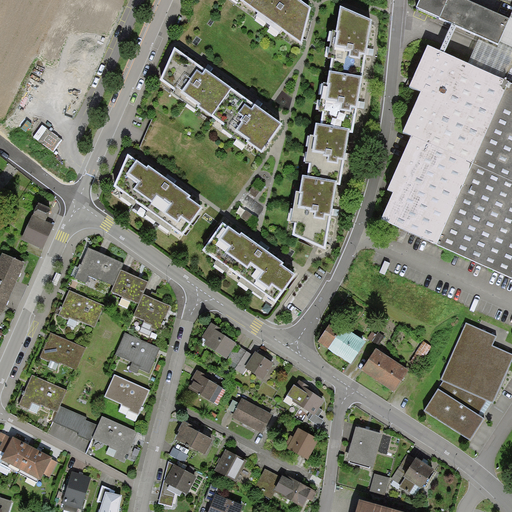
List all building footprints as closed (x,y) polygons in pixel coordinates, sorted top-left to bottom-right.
[(300,0),(253,0),(249,6),(303,44),(311,8),(300,0)] [(499,44),(510,19),(467,0),(419,0),(417,7),(440,16),(439,17),(452,23),(457,25),(499,44)] [(372,19),(340,6),(336,30),(332,30),(328,58),(332,59),(330,70),(363,76),(367,51),(372,19)] [(511,12),(510,19),(499,44),(498,47),(479,39),(477,44),(468,63),(504,79),(511,61),(511,12)] [(444,53),(457,25),(452,23),(440,51),(444,53)] [(393,192),(381,219),(511,277),(511,82),(504,79),(468,63),(444,53),(440,51),(428,45),(410,86),(421,91),(403,132),(412,136),(388,190),(393,192)] [(206,69),(175,46),(160,79),(198,105),(197,106),(212,116),(231,88),(206,69)] [(363,76),(330,70),(328,83),(324,82),(319,110),(323,111),(321,124),(350,129),(350,132),(353,133),(358,102),(363,76)] [(256,105),(231,88),(212,116),(247,141),(246,142),(262,153),(283,124),(256,105)] [(321,124),(316,122),(314,135),(310,134),(306,163),(310,163),(308,176),(338,181),(337,184),(340,184),(345,156),(350,132),(350,129),(321,124)] [(62,139),(42,124),(33,137),(53,152),(62,139)] [(147,167),(128,154),(114,186),(183,236),(203,208),(189,198),(191,196),(169,180),(148,165),(147,167)] [(308,176),(303,175),(300,191),(297,190),(292,221),(296,222),(293,235),(326,249),(333,210),(337,184),(338,181),(308,176)] [(38,202),(33,215),(46,221),(51,208),(38,202)] [(33,215),(32,215),(21,239),(43,249),(54,224),(46,221),(33,215)] [(240,234),(223,222),(203,250),(276,303),(296,275),(283,266),(284,263),(262,247),(242,233),(240,234)] [(124,263),(88,248),(75,278),(86,283),(89,276),(97,279),(97,278),(114,285),(121,270),(124,263)] [(2,253),(0,257),(0,283),(14,289),(17,281),(25,263),(2,253)] [(121,270),(114,285),(111,291),(122,296),(122,298),(130,301),(131,300),(139,304),(143,294),(149,282),(121,270)] [(10,298),(14,289),(0,283),(0,312),(3,314),(10,298)] [(104,305),(69,290),(58,315),(68,319),(69,317),(77,321),(78,320),(95,327),(104,305)] [(171,305),(143,294),(139,304),(134,316),(144,320),(144,321),(152,325),(151,327),(153,328),(160,330),(171,305)] [(334,353),(349,330),(333,320),(318,342),(334,353)] [(150,336),(153,328),(151,327),(152,325),(144,321),(139,331),(150,336)] [(222,330),(211,323),(202,337),(206,341),(204,345),(227,360),(236,345),(237,344),(220,333),(222,330)] [(438,389),(424,411),(470,441),(485,419),(482,417),(487,410),(491,402),(493,403),(511,361),(511,354),(493,346),(496,336),(466,323),(440,380),(443,381),(438,389)] [(349,330),(334,353),(350,364),(366,342),(349,330)] [(372,331),(367,338),(372,341),(377,334),(372,331)] [(378,332),(377,334),(372,341),(378,346),(385,336),(378,332)] [(86,348),(51,333),(40,357),(49,362),(50,360),(58,363),(59,362),(76,370),(86,348)] [(160,348),(125,333),(115,355),(132,362),(129,370),(137,374),(139,369),(149,373),(160,348)] [(246,351),(236,345),(227,360),(225,363),(234,369),(246,351)] [(378,381),(392,359),(376,348),(362,370),(378,381)] [(253,355),(246,351),(234,369),(243,375),(247,370),(245,368),(253,355)] [(274,364),(255,352),(253,355),(245,368),(247,370),(263,380),(274,364)] [(392,359),(378,381),(395,392),(409,370),(392,359)] [(205,375),(197,370),(187,388),(217,406),(226,391),(204,378),(205,375)] [(67,390),(32,375),(19,405),(29,409),(32,402),(40,406),(41,405),(57,412),(60,406),(67,390)] [(150,391),(115,375),(105,397),(121,405),(121,406),(129,409),(128,411),(138,416),(150,391)] [(308,386),(299,380),(295,386),(294,385),(287,396),(293,400),(292,402),(310,414),(315,417),(316,415),(319,416),(322,410),(319,408),(324,400),(306,389),(308,386)] [(273,415),(242,399),(232,418),(262,434),(273,415)] [(87,417),(60,406),(57,412),(53,421),(79,433),(78,435),(92,441),(93,438),(98,425),(86,420),(87,417)] [(319,416),(316,415),(315,417),(310,414),(307,418),(320,427),(324,420),(319,416)] [(138,431),(102,416),(98,425),(93,438),(109,446),(109,447),(117,450),(114,457),(125,462),(138,431)] [(189,424),(183,421),(178,432),(180,433),(176,440),(178,441),(177,442),(205,457),(214,440),(187,427),(189,424)] [(382,435),(356,428),(347,461),(373,468),(382,435)] [(319,440),(298,429),(294,437),(291,435),(285,446),(288,447),(287,449),(308,460),(319,440)] [(0,445),(0,450),(4,452),(12,438),(1,432),(0,433),(0,440),(2,441),(0,445)] [(21,470),(33,447),(26,443),(13,436),(12,438),(4,452),(1,459),(21,470)] [(33,447),(21,470),(41,480),(44,474),(52,459),(53,457),(39,450),(33,447)] [(188,455),(173,447),(169,455),(184,463),(188,455)] [(247,461),(225,450),(214,471),(236,482),(237,480),(245,484),(252,471),(244,467),(247,461)] [(403,477),(415,459),(407,454),(391,478),(401,484),(405,478),(403,477)] [(424,463),(416,458),(415,459),(403,477),(405,478),(401,484),(399,487),(409,494),(415,485),(421,489),(434,470),(424,463)] [(58,462),(52,459),(44,474),(50,477),(58,462)] [(197,477),(168,462),(159,504),(172,507),(176,490),(187,495),(197,477)] [(274,492),(282,478),(265,469),(254,490),(272,499),(275,493),(274,492)] [(79,473),(72,471),(62,503),(65,504),(63,510),(71,511),(76,511),(78,508),(82,510),(86,499),(85,499),(91,477),(83,475),(81,474),(79,473)] [(390,478),(374,474),(368,494),(384,499),(390,478)] [(275,493),(303,507),(308,499),(312,501),(317,491),(288,476),(286,479),(282,476),(282,478),(274,492),(275,493)] [(115,491),(102,485),(97,502),(102,502),(106,492),(114,494),(115,491)] [(114,494),(106,492),(102,502),(99,511),(118,511),(122,495),(114,494)] [(240,511),(243,505),(216,495),(209,511),(240,511)] [(0,511),(8,511),(12,501),(0,497),(0,511)] [(396,511),(379,507),(359,501),(356,511),(396,511)]
